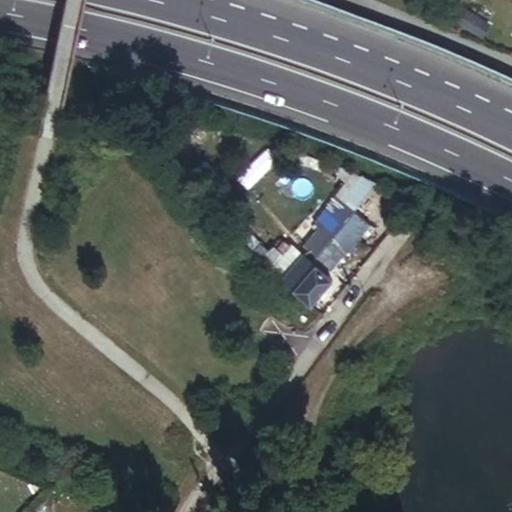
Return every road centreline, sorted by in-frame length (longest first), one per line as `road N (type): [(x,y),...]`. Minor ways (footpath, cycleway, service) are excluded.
road 1 (trunk): [(0,13),(285,88),(511,181)]
road 2 (trunk): [(511,132),(304,45),(146,0)]
road 3 (residential): [(417,218),(188,511)]
